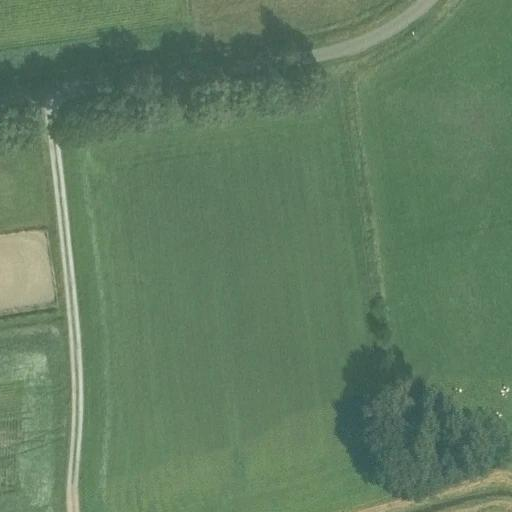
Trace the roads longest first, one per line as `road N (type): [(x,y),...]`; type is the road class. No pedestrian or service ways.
road 1 (unclassified): [(0,99),(335,54),(386,34),(429,0)]
road 2 (track): [(69,511),(72,307),(49,92)]
